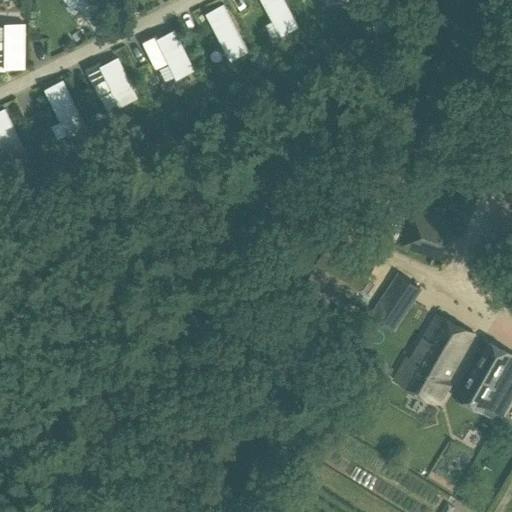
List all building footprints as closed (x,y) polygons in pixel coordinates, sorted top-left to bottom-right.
[(76,0),(86,13),(93,23),(100,33),(115,22),(108,12),(101,2),(99,0),(76,0)] [(262,0),(268,9),(273,18),(273,19),(275,18),(283,32),(297,24),(291,13),(285,2),(283,0),(262,0)] [(223,5),(207,13),(213,24),(219,36),(225,47),(231,58),(247,50),(241,38),(235,27),(229,16),(223,5)] [(387,18),(374,21),(377,34),(390,31),(387,18)] [(0,71),(6,71),(6,68),(11,68),(24,68),(24,53),(24,38),(24,24),(6,24),(6,26),(6,40),(0,40),(0,71)] [(78,31),(71,36),(76,43),(82,39),(83,38),(80,33),(78,31)] [(156,35),(142,42),(149,56),(155,70),(170,63),(170,64),(177,77),(192,69),(193,69),(187,56),(180,43),(174,31),(157,39),(156,35)] [(127,107),(144,100),(126,63),(110,70),(108,67),(94,74),(107,101),(121,94),(127,107)] [(63,81),(46,89),(51,100),(56,110),(69,136),(86,128),(80,116),(74,104),(69,92),(63,81)] [(95,101),(88,104),(91,111),(98,108),(95,101)] [(5,109),(0,110),(0,141),(10,163),(27,155),(21,143),(16,132),(11,120),(5,109)] [(410,211),(398,246),(445,261),(456,226),(410,211)] [(330,235),(313,264),(314,265),(355,289),(358,290),(365,279),(374,264),(369,261),(330,235)] [(314,265),(303,285),(345,309),(355,289),(314,265)] [(385,293),(370,315),(392,330),(413,298),(420,288),(398,273),(385,293)] [(435,312),(421,336),(432,343),(446,319),(435,312)] [(432,343),(407,387),(434,402),(473,334),(446,319),(432,343)] [(405,355),(391,379),(407,387),(432,343),(421,336),(408,357),(405,355)] [(511,355),(484,339),(452,395),(497,421),(511,395),(511,355)] [(423,472),(443,484),(456,461),(435,449),(423,472)] [(445,503),(440,511),(450,511),(453,507),(445,503)]
